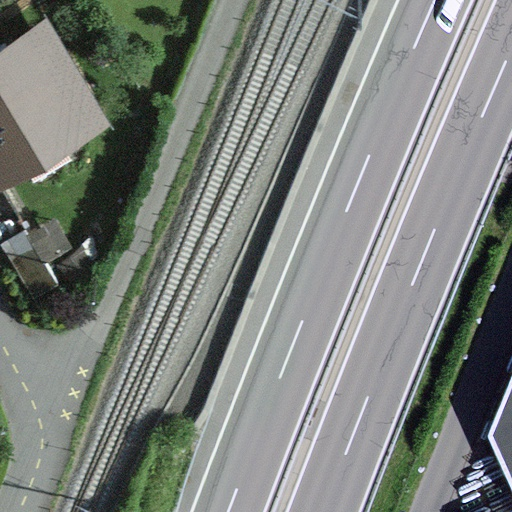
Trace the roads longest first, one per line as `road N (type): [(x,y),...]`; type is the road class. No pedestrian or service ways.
road 1 (motorway): [(434,0),(227,511)]
road 2 (motorway): [(323,511),(511,46)]
road 3 (residential): [(430,511),(511,296)]
road 4 (residential): [(0,342),(42,433),(17,511)]
